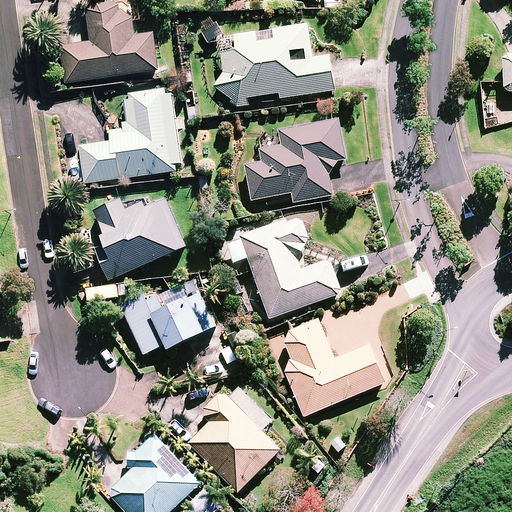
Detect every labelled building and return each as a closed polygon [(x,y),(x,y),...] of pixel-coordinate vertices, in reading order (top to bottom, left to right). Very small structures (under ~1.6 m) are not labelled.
[(121,15),(120,3),(89,6),(93,46),(64,49),(68,85),(160,75),(156,37),(136,39),(133,14),(121,15)] [(224,39),(217,24),(203,31),(210,46),(224,39)] [(312,53),(309,29),(235,39),(237,53),(223,55),(226,80),(217,81),(218,89),(238,109),(249,108),(248,101),(282,97),(282,101),(337,94),(332,62),(293,67),(292,55),(312,53)] [(183,174),(173,95),(126,101),(129,126),(113,128),(115,145),(82,149),(87,186),(183,174)] [(347,161),(340,123),(282,134),(285,149),(262,153),(265,165),(248,168),(254,203),(294,196),(295,205),(334,198),(328,165),(347,161)] [(188,254),(168,203),(148,210),(146,206),(129,213),(126,205),(98,216),(108,242),(95,246),(110,284),(188,254)] [(310,241),(302,220),(228,246),(235,266),(250,261),(271,321),(343,296),(332,263),(303,273),(299,262),(305,255),(310,241)] [(220,333),(203,297),(167,314),(159,297),(125,313),(146,358),(167,348),(170,356),(220,333)] [(336,362),(321,324),(285,338),(296,366),(286,370),(305,419),(388,386),(373,348),(336,362)] [(274,424),(241,391),(231,402),(225,395),(204,415),(213,424),(191,446),(240,495),(283,453),(264,434),(274,424)] [(175,511),(203,487),(158,437),(129,463),(136,471),(110,494),(125,511),(175,511)]
